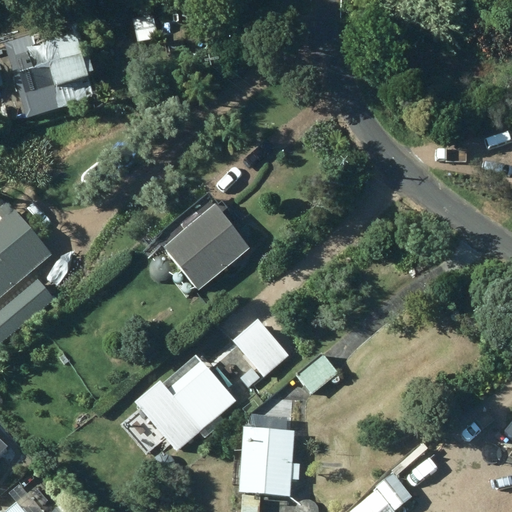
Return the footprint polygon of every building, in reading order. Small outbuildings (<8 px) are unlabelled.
[(133,17),(138,39),(159,34),(155,13),(133,17)] [(76,26),(13,44),(32,111),(65,101),(67,109),(70,108),(71,112),(81,109),(77,96),(96,91),(90,69),(95,67),(90,48),(84,50),(76,26)] [(0,206),(0,296),(53,252),(9,199),(0,206)] [(200,287),(251,245),(215,203),(164,245),(200,287)] [(38,276),(0,310),(0,345),(56,296),(46,285),(38,276)] [(323,355),(297,377),(312,395),(338,372),(330,363),(323,355)] [(202,361),(165,394),(201,435),(238,403),(202,361)] [(245,391),(264,375),(256,366),(238,381),(245,391)] [(511,418),(505,427),(488,448),(510,466),(472,511),(505,511),(511,504),(511,418)] [(245,428),(240,493),(243,494),(242,511),(260,511),(262,495),(291,498),(292,480),(299,481),(300,465),(293,465),(295,432),(245,428)] [(183,472),(189,477),(196,471),(191,466),(183,472)] [(353,511),(392,511),(378,493),(353,511)] [(1,511),(28,511),(18,499),(1,511)]
